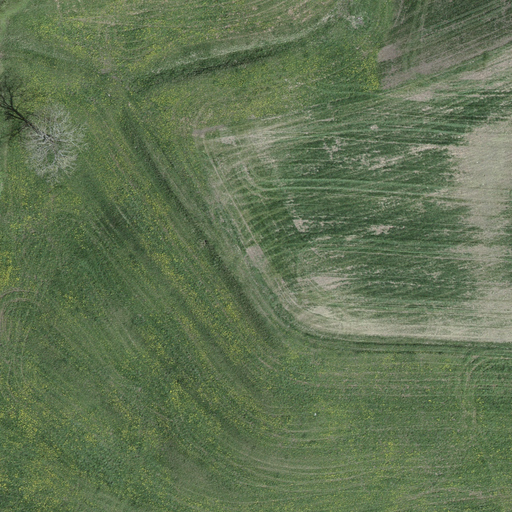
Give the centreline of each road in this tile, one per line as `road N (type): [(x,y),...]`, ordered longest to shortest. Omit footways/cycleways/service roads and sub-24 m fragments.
road 1 (track): [(511,353),(298,338),(258,302),(123,94),(34,57),(0,54)]
road 2 (track): [(123,94),(298,43),(331,25),(347,0)]
